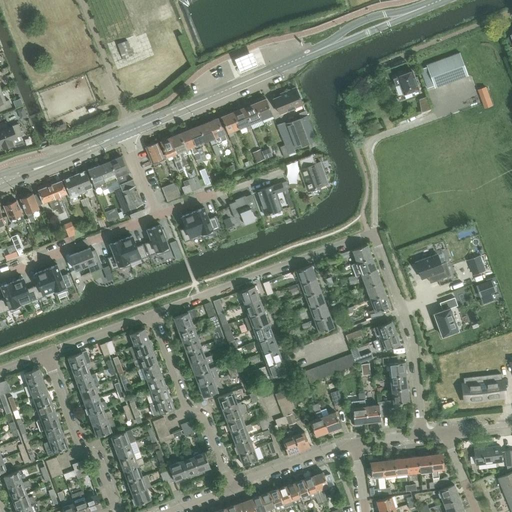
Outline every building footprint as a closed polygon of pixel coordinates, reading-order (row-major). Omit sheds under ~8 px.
[(128,40),(118,44),(123,59),(133,55),(128,40)] [(254,53),(236,60),(242,74),(260,67),(254,53)] [(427,66),(420,69),(427,87),(433,85),(435,88),(468,75),(460,53),(426,65),(427,66)] [(397,77),(394,79),(396,85),(394,86),(400,101),(413,96),(412,93),(419,90),(417,84),(419,83),(417,79),(415,78),(412,71),(404,74),(402,73),(399,74),(398,76),(397,76),(397,77)] [(279,113),(303,104),(296,87),(286,91),(287,93),(273,99),(279,113)] [(485,87),(478,89),(483,103),(490,101),(485,87)] [(2,90),(0,91),(0,111),(12,107),(9,100),(6,101),(2,90)] [(419,99),(421,112),(431,109),(426,97),(419,99)] [(273,115),(266,98),(255,103),(261,119),(273,115)] [(244,108),(250,124),(261,119),(255,103),(244,108)] [(250,124),(244,108),(233,112),(239,128),(250,124)] [(285,145),(289,156),(296,153),(294,148),(301,146),(308,144),(309,148),(318,145),(317,140),(307,115),(306,111),(299,113),(301,118),(291,121),(285,124),(284,122),(277,125),(285,145)] [(239,128),(233,112),(221,117),(228,133),(232,131),(239,128)] [(226,139),(218,118),(208,122),(221,155),(222,155),(220,150),(225,149),(221,141),(226,139)] [(6,121),(0,123),(0,143),(2,143),(4,148),(13,144),(11,140),(23,135),(18,123),(9,127),(6,121)] [(210,139),(217,157),(221,155),(208,122),(199,125),(205,141),(210,139)] [(199,125),(189,129),(200,156),(205,154),(201,143),(205,141),(199,125)] [(189,129),(180,133),(186,149),(191,147),(196,160),(201,158),(200,156),(189,129)] [(232,131),(228,133),(232,143),(237,142),(232,131)] [(186,149),(180,133),(170,137),(182,165),(186,164),(183,155),(188,153),(186,149)] [(183,169),(181,166),(182,165),(170,137),(161,141),(167,157),(172,155),(178,171),(183,169)] [(158,143),(146,147),(152,162),(164,158),(158,143)] [(285,145),(280,147),(285,158),(289,156),(285,145)] [(264,159),(273,155),(270,147),(261,151),(264,159)] [(256,162),(264,159),(260,149),(252,152),(256,162)] [(122,156),(110,161),(118,180),(120,184),(128,181),(125,175),(129,174),(122,156)] [(300,163),(302,168),(300,169),(303,177),(305,176),(309,190),(315,188),(323,185),(321,179),(326,177),(320,162),(316,164),(314,158),(300,163)] [(118,180),(110,161),(99,165),(108,187),(113,185),(112,183),(118,180)] [(230,172),(236,170),(234,164),(228,167),(230,172)] [(101,185),(103,189),(108,187),(99,165),(88,170),(95,188),(101,185)] [(75,175),(82,193),(86,192),(85,189),(92,187),(86,171),(75,175)] [(206,185),(211,183),(207,173),(202,175),(206,185)] [(75,175),(63,180),(70,196),(77,193),(78,195),(82,193),(75,175)] [(192,191),(202,187),(198,176),(188,180),(190,185),(192,191)] [(128,181),(120,184),(123,192),(129,207),(130,209),(143,204),(133,179),(128,181)] [(67,194),(62,181),(38,190),(39,193),(35,194),(39,205),(49,201),(53,210),(57,209),(59,214),(64,212),(58,197),(67,194)] [(273,185),(256,191),(265,215),(282,209),(276,193),(284,190),(285,193),(290,191),(287,181),(281,183),(273,185)] [(181,195),(175,182),(162,187),(167,201),(181,195)] [(185,187),(183,188),(185,194),(192,191),(190,185),(185,187)] [(123,192),(117,195),(119,198),(123,210),(129,207),(123,192)] [(26,213),(28,218),(30,222),(36,220),(32,211),(39,208),(33,193),(31,194),(30,194),(27,195),(26,196),(20,198),(27,213),(26,213)] [(245,195),(239,198),(240,200),(229,204),(235,218),(241,216),(245,225),(255,221),(252,212),(257,209),(251,194),(245,196),(245,195)] [(93,210),(87,197),(84,198),(89,211),(93,210)] [(81,200),(86,213),(89,211),(84,198),(81,200)] [(17,200),(11,202),(9,202),(7,203),(6,205),(4,205),(10,220),(17,217),(18,222),(25,219),(23,215),(17,200)] [(204,207),(193,212),(203,237),(214,233),(214,231),(220,228),(215,216),(209,219),(204,207)] [(145,209),(130,215),(132,220),(147,214),(145,209)] [(180,230),(185,242),(192,239),(191,237),(201,233),(203,238),(203,237),(193,212),(182,216),(187,227),(180,230)] [(72,221),(64,224),(67,232),(75,229),(72,221)] [(156,253),(157,255),(170,250),(166,239),(167,238),(164,228),(162,228),(160,225),(147,230),(151,241),(145,243),(150,256),(156,253)] [(17,251),(24,248),(18,234),(11,237),(17,250),(17,251)] [(132,235),(121,240),(131,265),(131,263),(148,256),(143,244),(136,247),(132,235)] [(114,255),(108,258),(112,270),(119,267),(120,270),(131,265),(121,240),(110,244),(114,255)] [(176,241),(170,243),(176,259),(182,257),(176,241)] [(367,244),(352,250),(357,262),(372,257),(367,244)] [(91,251),(90,248),(69,255),(75,270),(88,265),(91,272),(103,268),(102,267),(95,249),(91,251)] [(17,250),(6,255),(7,260),(19,255),(17,251),(17,250)] [(437,254),(415,262),(421,278),(428,276),(428,277),(431,276),(432,281),(430,282),(430,283),(451,275),(446,262),(441,264),(437,254)] [(480,256),(468,260),(474,275),(485,271),(480,256)] [(357,262),(352,264),(356,276),(356,277),(361,275),(376,269),(372,257),(357,262)] [(57,264),(46,269),(56,294),(67,290),(67,288),(66,288),(67,288),(73,285),(68,273),(62,276),(57,264)] [(353,269),(351,264),(344,267),(346,272),(353,269)] [(294,277),(298,276),(301,283),(316,277),(311,265),(292,272),(294,277)] [(40,284),(34,286),(39,298),(45,296),(44,294),(54,290),(56,295),(56,294),(46,269),(35,273),(40,284)] [(366,287),(381,281),(376,269),(361,275),(366,287)] [(351,284),(358,282),(356,276),(349,279),(351,284)] [(305,295),(320,290),(316,277),(301,283),(297,284),(299,289),(303,288),(305,295)] [(23,278),(12,282),(22,308),(22,307),(22,305),(34,300),(38,299),(33,287),(27,289),(23,278)] [(492,280),(476,286),(480,297),(496,291),(492,280)] [(370,299),(386,294),(381,281),(366,287),(370,299)] [(5,297),(0,299),(0,301),(4,312),(10,310),(11,312),(22,308),(12,282),(1,286),(5,297)] [(291,293),(298,291),(295,284),(288,287),(291,293)] [(255,286),(240,291),(244,304),(259,298),(255,286)] [(273,293),(271,287),(265,289),(267,295),(273,293)] [(310,307),(325,302),(320,290),(305,295),(310,307)] [(381,310),(390,306),(386,294),(370,299),(374,309),(369,311),(372,318),(383,314),(381,310)] [(442,311),(434,313),(442,336),(458,330),(450,308),(457,305),(454,297),(439,303),(442,311)] [(218,314),(225,311),(220,298),(213,301),(218,314)] [(249,316),(264,310),(259,298),(244,304),(249,316)] [(354,310),(366,306),(365,301),(352,306),(354,310)] [(209,318),(215,316),(210,302),(204,304),(209,318)] [(329,314),(329,312),(325,302),(310,307),(314,320),(329,314)] [(234,313),(241,311),(239,305),(232,308),(234,313)] [(281,312),(279,305),(273,308),(275,314),(281,312)] [(188,312),(174,318),(178,329),(193,324),(191,318),(198,316),(195,308),(187,311),(188,312)] [(269,323),(265,312),(264,310),(249,316),(244,318),(249,330),(253,328),(269,323)] [(223,326),(228,324),(224,312),(218,314),(223,326)] [(319,333),(334,327),(329,314),(314,320),(319,333)] [(215,316),(209,318),(211,322),(213,321),(216,328),(219,327),(215,316)] [(391,321),(373,328),(377,339),(396,333),(391,321)] [(258,340),(273,335),(269,323),(253,328),(258,340)] [(182,341),(197,335),(193,324),(178,329),(182,341)] [(223,338),(224,338),(219,327),(216,328),(214,329),(215,333),(218,332),(220,339),(217,340),(223,338)] [(145,329),(130,334),(134,346),(149,340),(145,329)] [(363,335),(361,329),(345,335),(348,341),(363,335)] [(377,339),(374,341),(378,351),(383,350),(385,349),(385,350),(400,344),(396,333),(377,339)] [(187,352),(201,346),(197,335),(182,341),(187,352)] [(262,353),(278,347),(273,335),(258,340),(262,353)] [(116,352),(112,340),(106,343),(110,354),(110,355),(116,352)] [(134,346),(129,347),(134,359),(139,357),(153,351),(149,340),(134,346)] [(232,351),(238,349),(235,340),(229,342),(232,351)] [(100,345),(104,356),(110,354),(106,343),(100,345)] [(205,358),(202,349),(201,346),(187,352),(191,363),(211,356),(205,358)] [(267,365),(282,360),(278,347),(262,353),(267,365)] [(87,350),(68,357),(72,369),(91,362),(87,350)] [(134,359),(133,359),(137,370),(138,370),(157,363),(153,351),(139,357),(134,359)] [(373,358),(371,352),(354,358),(356,364),(373,358)] [(356,364),(354,358),(352,353),(346,356),(350,367),(356,364)] [(250,357),(252,362),(259,360),(257,354),(250,357)] [(118,356),(113,358),(116,365),(121,364),(120,363),(124,362),(122,358),(119,359),(118,356)] [(207,363),(213,361),(211,356),(191,363),(195,374),(209,369),(207,363)] [(350,367),(346,356),(340,358),(344,369),(350,367)] [(384,364),(388,364),(390,377),(406,375),(404,361),(397,362),(397,356),(383,357),(384,364)] [(344,369),(340,358),(334,360),(339,371),(344,369)] [(263,374),(265,380),(287,372),(282,360),(267,365),(252,370),(255,377),(263,374)] [(339,371),(334,360),(329,362),(333,373),(339,371)] [(91,362),(72,369),(76,380),(91,375),(87,364),(91,362)] [(333,373),(329,362),(323,364),(327,375),(333,373)] [(157,363),(138,370),(142,381),(147,379),(162,374),(157,363)] [(369,363),(361,364),(363,375),(371,374),(369,363)] [(327,375),(323,364),(317,366),(321,378),(327,375)] [(321,378),(317,366),(311,369),(315,380),(321,378)] [(195,374),(199,386),(214,380),(219,378),(215,367),(209,369),(195,374)] [(39,368),(24,373),(29,385),(43,380),(39,368)] [(305,371),(309,382),(315,380),(311,369),(305,371)] [(91,375),(76,380),(80,391),(95,386),(99,384),(95,373),(91,375)] [(501,373),(463,378),(464,383),(464,385),(466,400),(471,400),(472,400),(498,397),(503,396),(502,381),(501,379),(501,373)] [(151,391),(166,385),(162,374),(147,379),(151,391)] [(391,390),(408,388),(406,375),(390,377),(391,390)] [(214,380),(199,386),(203,397),(218,392),(218,391),(224,389),(219,378),(214,380)] [(299,381),(300,384),(301,389),(308,386),(307,382),(306,379),(299,381)] [(11,391),(7,380),(1,382),(5,393),(11,391)] [(47,391),(43,380),(29,385),(33,396),(47,391)] [(155,402),(150,404),(170,396),(166,385),(151,391),(155,402)] [(84,403),(99,397),(95,386),(80,391),(84,403)] [(391,390),(393,401),(387,401),(388,415),(395,414),(394,403),(409,401),(408,388),(391,390)] [(288,389),(275,394),(277,399),(290,395),(288,389)] [(339,390),(331,392),(335,405),(342,403),(339,390)] [(51,402),(47,391),(33,396),(37,407),(51,402)] [(237,403),(233,392),(218,397),(222,409),(237,403)] [(359,400),(351,401),(354,424),(367,422),(366,406),(365,406),(363,392),(358,393),(359,400)] [(279,405),(292,400),(290,395),(277,399),(279,405)] [(154,415),(174,408),(170,396),(150,404),(154,415)] [(105,400),(101,402),(99,397),(84,403),(89,414),(103,408),(103,409),(108,407),(105,400)] [(281,411),(294,406),(292,400),(279,405),(281,411)] [(237,403),(222,409),(226,420),(247,412),(244,404),(242,404),(241,401),(237,403)] [(381,420),(380,416),(388,415),(387,401),(378,402),(378,405),(366,406),(367,422),(381,420)] [(56,413),(54,409),(51,402),(37,407),(41,419),(56,413)] [(315,436),(328,431),(317,403),(311,406),(316,419),(310,421),(314,431),(312,433),(315,436)] [(321,410),(318,403),(317,403),(328,431),(334,429),(335,431),(341,429),(340,427),(341,427),(335,412),(328,414),(326,408),(321,410)] [(297,412),(297,411),(294,406),(281,411),(283,416),(286,415),(293,413),(297,412)] [(103,408),(89,414),(93,425),(112,418),(109,410),(105,412),(103,409),(103,408)] [(243,420),(249,418),(247,412),(226,420),(231,431),(245,426),(245,425),(243,420)] [(36,420),(41,432),(45,430),(60,425),(56,413),(41,419),(36,420)] [(296,422),(293,413),(286,415),(289,425),(296,422)] [(288,423),(289,425),(286,415),(283,416),(275,419),(278,427),(288,423)] [(164,417),(153,421),(155,427),(166,423),(164,417)] [(110,426),(115,425),(112,418),(93,425),(97,437),(112,431),(110,426)] [(259,421),(262,430),(268,428),(265,419),(259,421)] [(197,431),(193,420),(187,422),(191,433),(197,431)] [(181,424),(185,436),(191,433),(187,422),(181,424)] [(157,433),(168,428),(166,423),(155,427),(157,433)] [(245,426),(231,431),(235,442),(249,437),(247,431),(253,429),(251,423),(245,425),(245,426)] [(64,436),(60,425),(45,430),(49,441),(64,436)] [(159,438),(166,436),(170,434),(168,428),(157,433),(159,438)] [(131,429),(111,436),(115,448),(130,443),(130,442),(135,440),(131,429)] [(282,439),(288,455),(299,451),(293,435),(291,430),(286,432),(288,437),(282,439)] [(310,446),(304,431),(293,435),(299,451),(310,446)] [(48,455),(54,453),(68,447),(64,436),(49,441),(44,443),(48,455)] [(239,454),(254,448),(249,437),(235,442),(239,454)] [(267,443),(272,454),(277,452),(273,441),(267,443)] [(140,452),(134,454),(130,443),(115,448),(120,459),(140,452)] [(500,446),(474,449),(476,465),(502,461),(500,446)] [(243,465),(258,460),(254,448),(239,454),(243,465)] [(21,452),(25,463),(29,462),(25,450),(21,452)] [(138,465),(144,463),(140,452),(120,459),(124,471),(138,465)] [(198,472),(192,457),(193,456),(192,452),(185,454),(187,459),(181,461),(187,476),(198,472)] [(204,452),(193,456),(192,457),(198,472),(210,468),(204,452)] [(444,468),(442,453),(430,454),(432,470),(433,482),(435,488),(449,482),(447,476),(438,480),(438,469),(444,468)] [(432,470),(430,454),(418,456),(420,471),(432,470)] [(59,462),(57,456),(46,461),(48,466),(59,462)] [(418,456),(409,457),(406,457),(408,473),(420,471),(418,456)] [(408,473),(406,457),(394,459),(396,474),(408,473)] [(371,462),(370,462),(372,477),(379,476),(380,488),(378,489),(378,495),(386,494),(386,488),(384,476),(382,460),(377,461),(377,459),(371,460),(371,462)] [(382,460),(384,476),(396,474),(394,459),(382,460)] [(88,469),(85,460),(79,462),(82,471),(88,469)] [(169,465),(170,470),(175,481),(187,476),(181,461),(169,465)] [(61,468),(59,462),(48,466),(50,472),(61,468)] [(78,479),(84,476),(82,471),(79,462),(72,464),(78,479)] [(147,474),(142,476),(138,465),(124,471),(128,482),(147,475),(147,474)] [(63,474),(61,468),(50,472),(52,478),(63,474)] [(175,481),(170,470),(164,472),(168,480),(169,483),(175,481)] [(23,482),(18,471),(4,476),(8,488),(23,482)] [(317,474),(312,476),(322,503),(328,501),(326,494),(331,492),(329,487),(334,485),(330,473),(325,476),(323,472),(322,472),(322,471),(317,473),(317,474)] [(511,471),(498,478),(502,488),(511,483),(511,471)] [(132,493),(151,486),(147,475),(128,482),(132,493)] [(322,503),(312,476),(304,479),(311,500),(316,498),(318,505),(322,503)] [(311,500),(304,479),(295,482),(304,505),(305,504),(305,502),(311,500)] [(8,488),(12,499),(27,494),(25,488),(31,485),(29,480),(23,482),(8,488)] [(304,505),(295,482),(286,485),(294,505),(298,503),(301,510),(305,509),(304,505)] [(511,483),(502,488),(507,499),(511,497),(511,483)] [(454,484),(439,490),(444,503),(459,497),(454,484)] [(294,505),(286,485),(278,489),(285,508),(294,505)] [(147,488),(151,486),(132,493),(136,505),(151,499),(147,488)] [(278,489),(275,489),(269,492),(277,511),(281,510),(282,511),(286,511),(285,508),(278,489)] [(62,491),(61,491),(61,490),(58,491),(58,492),(57,493),(61,501),(66,499),(62,491)] [(83,491),(72,495),(73,499),(77,511),(90,511),(91,511),(86,499),(83,491)] [(275,511),(277,511),(269,492),(261,495),(267,511),(275,511)] [(36,503),(33,495),(28,497),(27,494),(12,499),(17,510),(36,503)] [(102,508),(97,494),(86,499),(91,511),(102,508)] [(267,511),(261,495),(252,498),(257,511),(267,511)] [(391,496),(376,500),(380,511),(395,508),(391,496)] [(447,511),(456,511),(464,509),(459,497),(444,503),(447,511)] [(257,511),(252,498),(243,501),(247,511),(257,511)] [(64,509),(64,511),(77,511),(73,499),(68,501),(69,505),(63,507),(64,509)] [(247,511),(243,501),(235,504),(237,511),(247,511)] [(39,511),(36,503),(17,510),(17,511),(39,511)]
